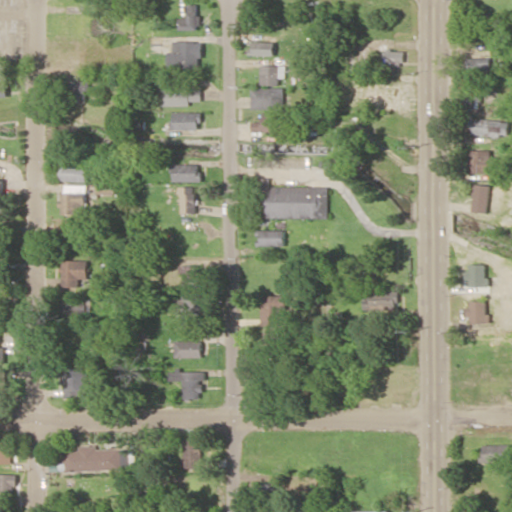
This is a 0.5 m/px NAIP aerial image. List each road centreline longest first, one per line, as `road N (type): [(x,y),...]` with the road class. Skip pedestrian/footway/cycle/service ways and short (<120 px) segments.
road 1 (residential): [(511,418),(0,415)]
road 2 (residential): [(235,511),(233,0)]
road 3 (residential): [(36,511),(36,0)]
road 4 (secondary): [(434,511),(434,0)]
